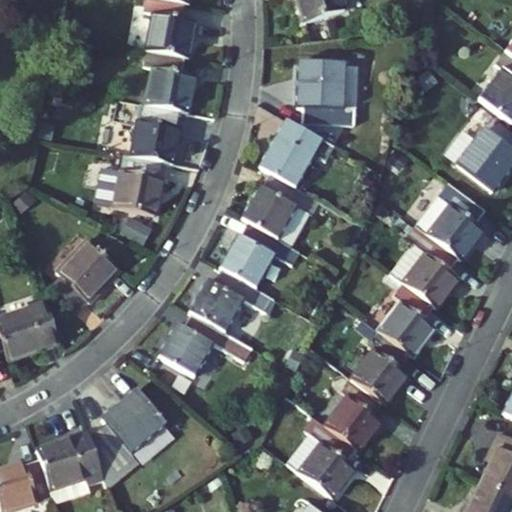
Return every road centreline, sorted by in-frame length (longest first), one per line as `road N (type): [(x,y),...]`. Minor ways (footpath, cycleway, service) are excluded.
road 1 (residential): [(0,418),(109,342),(189,242),(234,122),(242,0)]
road 2 (residential): [(400,511),(511,282)]
